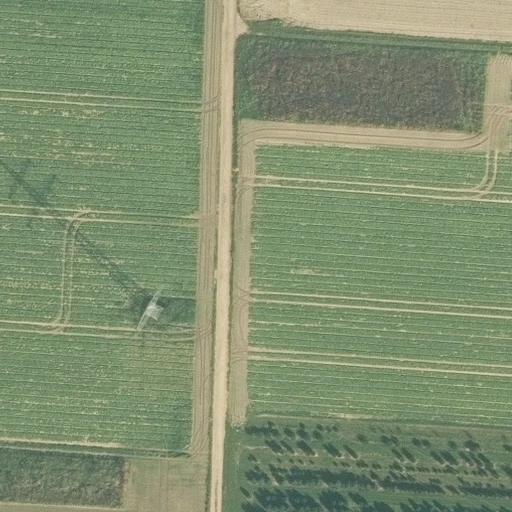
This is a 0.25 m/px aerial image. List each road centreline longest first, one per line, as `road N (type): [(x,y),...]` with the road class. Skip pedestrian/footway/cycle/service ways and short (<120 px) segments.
road 1 (track): [(217,511),(232,0)]
road 2 (track): [(511,49),(231,31)]
